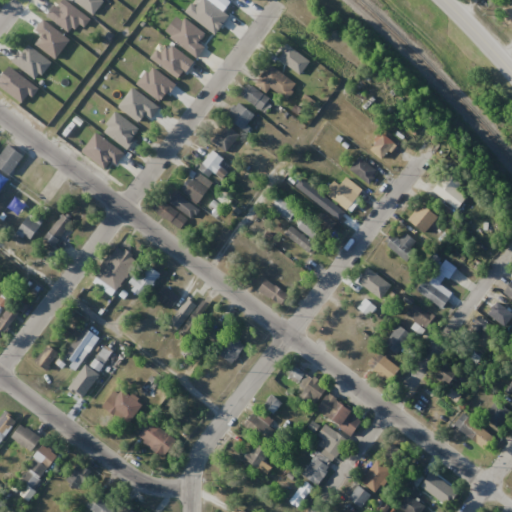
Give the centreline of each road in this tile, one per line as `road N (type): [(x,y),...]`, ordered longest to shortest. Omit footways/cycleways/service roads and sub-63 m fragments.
road 1 (residential): [(0,114),(511,506)]
road 2 (residential): [(0,369),(276,2)]
road 3 (residential): [(189,487),(196,456),(388,203)]
road 4 (residential): [(310,511),(511,240)]
road 5 (residential): [(0,377),(140,480),(189,487)]
